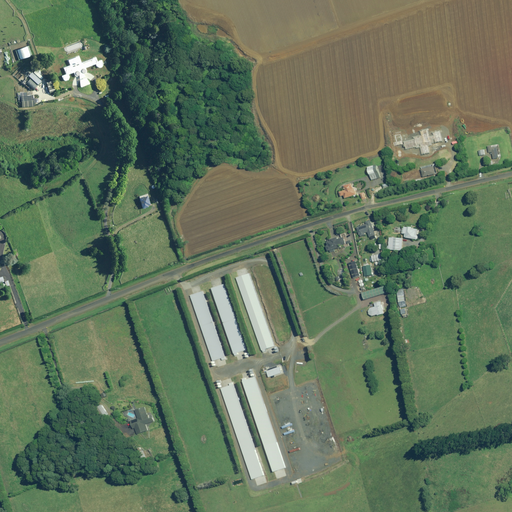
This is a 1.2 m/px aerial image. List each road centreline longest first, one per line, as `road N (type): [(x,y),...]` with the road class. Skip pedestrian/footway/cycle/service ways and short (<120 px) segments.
road 1 (unclassified): [(0,341),(314,223),(511,174)]
road 2 (track): [(257,58),(427,0)]
